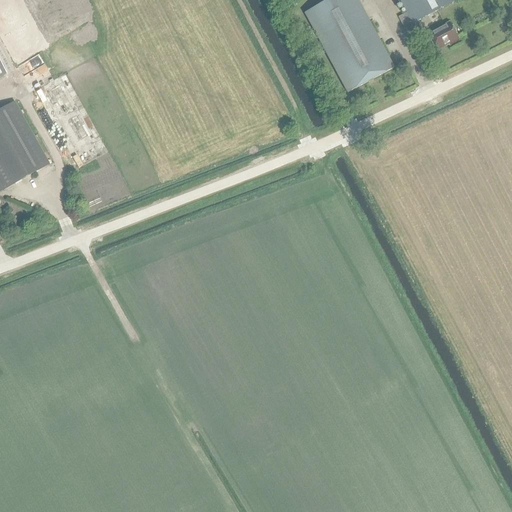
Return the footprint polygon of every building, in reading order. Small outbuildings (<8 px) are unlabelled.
[(394,68),(356,0),(329,0),(303,14),(346,94),(394,68)] [(457,1),(456,0),(397,0),(405,13),(397,17),(404,29),(457,1)] [(437,51),(449,45),(450,47),(459,42),(449,23),(429,34),(437,51)] [(63,77),(33,93),(75,171),(105,155),(63,77)] [(13,104),(0,111),(0,192),(49,166),(15,103),(13,104)]
